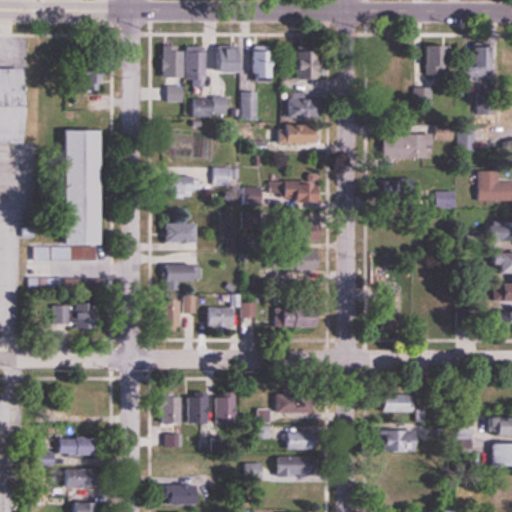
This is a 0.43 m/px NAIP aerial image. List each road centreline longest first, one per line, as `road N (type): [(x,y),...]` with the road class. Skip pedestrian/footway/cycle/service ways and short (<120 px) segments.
road 1 (tertiary): [(511,12),(0,9)]
road 2 (residential): [(130,511),(132,0)]
road 3 (residential): [(345,511),(346,0)]
road 4 (residential): [(346,359),(0,359)]
road 5 (residential): [(511,359),(346,359)]
